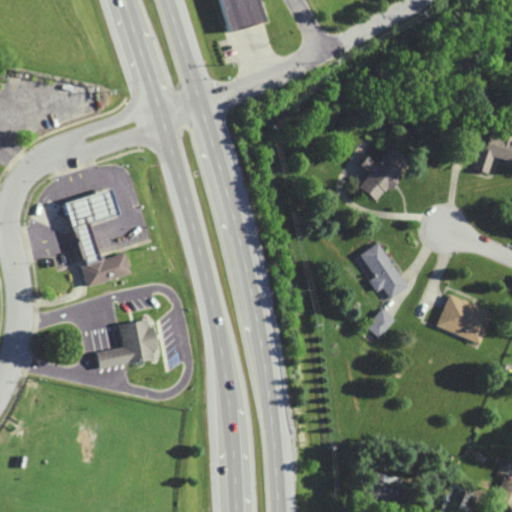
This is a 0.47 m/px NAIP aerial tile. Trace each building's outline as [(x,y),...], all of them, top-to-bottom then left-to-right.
[(259,21),(253,0),(215,0),(224,31),(259,21)] [(467,169),(484,173),(488,158),(511,164),(511,137),(484,130),(479,147),(473,145),(467,169)] [(355,187),(375,202),(405,161),(386,147),(374,163),(363,155),(356,165),(366,172),(355,187)] [(356,254),(371,277),(366,280),(374,292),(380,288),(387,299),(405,287),(375,242),(356,254)] [(77,265),(85,289),(128,276),(120,251),(77,265)] [(432,326),(476,344),(489,311),(445,294),(432,326)] [(377,338),(392,319),(378,308),(363,326),(377,338)] [(93,368),(152,359),(146,326),(142,327),(141,319),(113,324),(117,347),(90,351),(93,368)] [(402,505),(408,483),(364,470),(356,497),(384,505),(385,500),(402,505)] [(511,482),(499,478),(492,499),(511,505),(511,482)]
